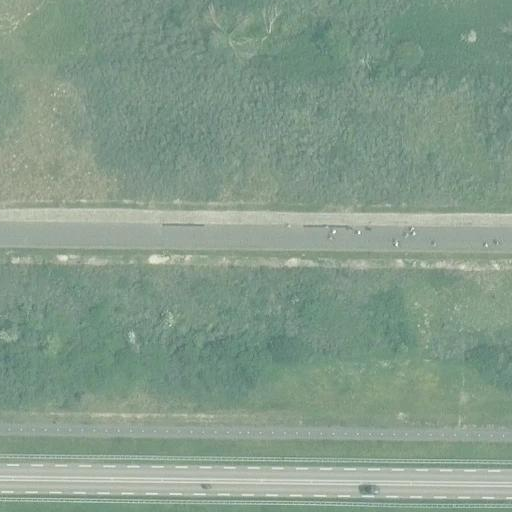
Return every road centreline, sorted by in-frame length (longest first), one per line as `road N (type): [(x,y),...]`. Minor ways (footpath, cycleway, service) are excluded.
road 1 (primary): [(511,484),(0,476)]
road 2 (unclassified): [(0,234),(511,238)]
